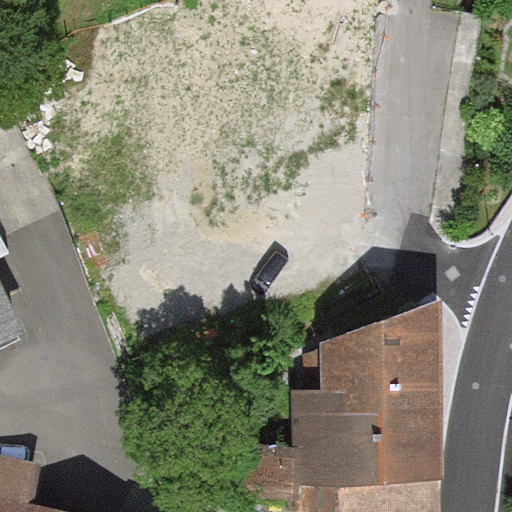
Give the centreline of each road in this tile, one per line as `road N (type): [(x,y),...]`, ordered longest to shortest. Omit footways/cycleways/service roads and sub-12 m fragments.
road 1 (track): [(508,307),(440,273),(408,197),(411,0)]
road 2 (tertiary): [(467,511),(487,382),(511,297)]
